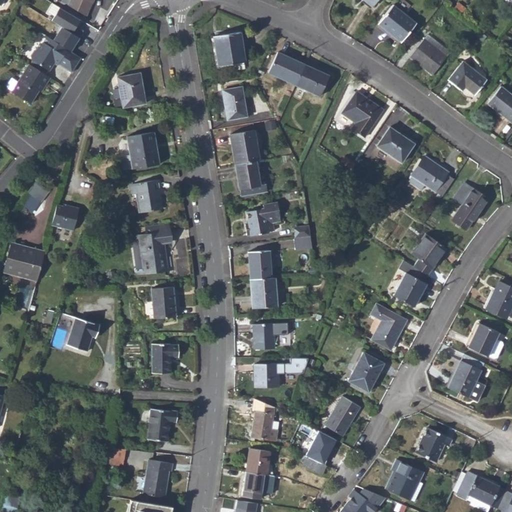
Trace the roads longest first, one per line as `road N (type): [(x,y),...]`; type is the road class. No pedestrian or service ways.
road 1 (tertiary): [(175,12),(217,312),(202,511)]
road 2 (residential): [(303,31),(511,169)]
road 3 (residential): [(402,390),(477,256),(511,214)]
road 4 (residential): [(31,156),(142,0)]
road 5 (residential): [(318,511),(402,390)]
road 6 (residential): [(402,390),(509,448)]
